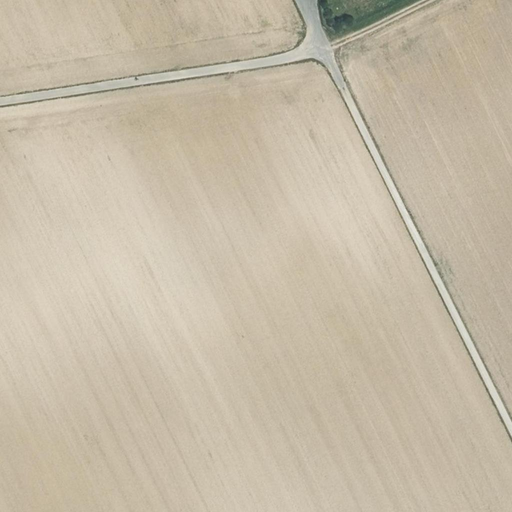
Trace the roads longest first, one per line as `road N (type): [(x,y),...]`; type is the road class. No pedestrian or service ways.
road 1 (track): [(511,431),(301,0)]
road 2 (track): [(434,0),(325,54),(0,101)]
